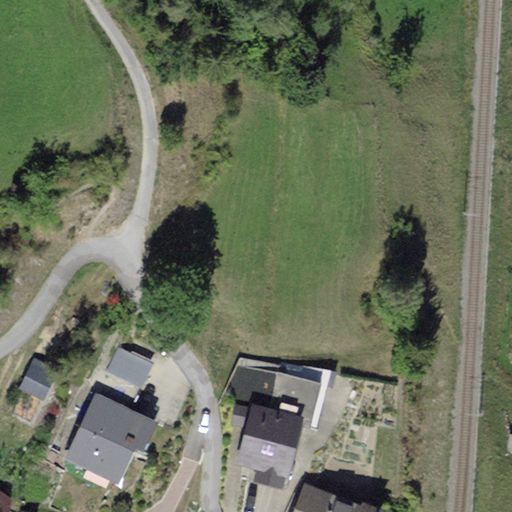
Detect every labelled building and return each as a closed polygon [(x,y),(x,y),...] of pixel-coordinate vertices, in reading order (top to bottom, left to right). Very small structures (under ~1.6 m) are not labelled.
[(152,364),(121,348),(109,370),(140,386),(152,364)] [(55,369),(36,360),(24,387),(44,395),(55,369)] [(157,425),(98,396),(67,457),(120,483),(136,451),(142,454),(157,425)] [(301,418),(255,405),(239,462),(263,469),(260,480),(282,486),(301,418)] [(245,407),(235,406),(233,423),(243,424),(245,407)] [(383,511),(384,510),(355,500),(352,506),(332,499),(334,495),(307,485),(296,511),(383,511)]
